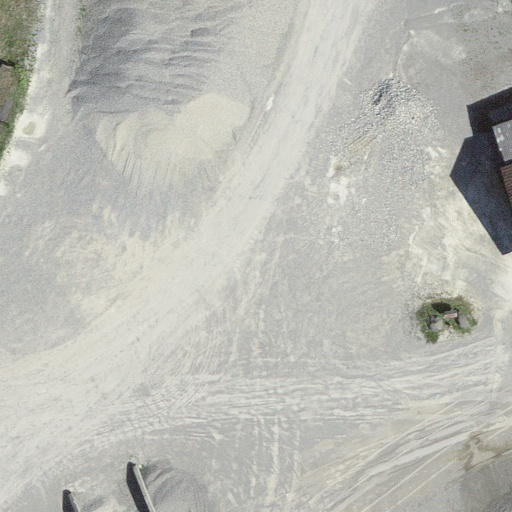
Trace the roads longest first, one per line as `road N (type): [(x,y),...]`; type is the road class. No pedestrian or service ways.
road 1 (track): [(0,466),(181,265),(312,0)]
road 2 (track): [(379,511),(511,404)]
